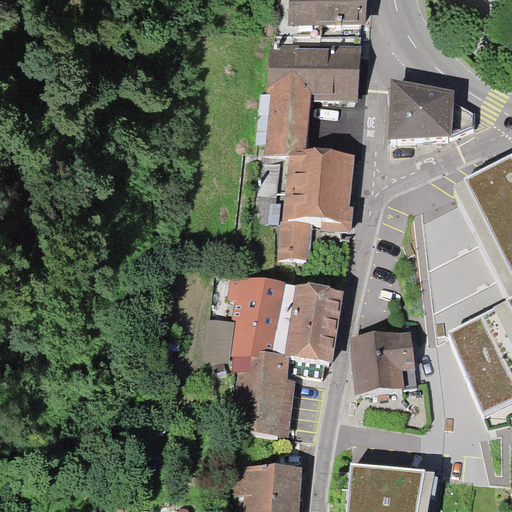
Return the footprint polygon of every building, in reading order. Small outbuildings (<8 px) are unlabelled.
[(289,0),(287,28),(289,28),(288,40),(357,43),(358,32),(359,32),(360,0),(289,0)] [(267,99),(271,99),(265,160),(293,163),(293,160),(300,160),(305,103),(353,107),(357,43),(288,40),(288,41),(271,40),(267,99)] [(450,144),(472,135),(473,119),(452,107),(448,107),(449,105),(392,95),(389,149),(446,145),(446,143),(450,144)] [(486,421),(511,408),(511,159),(468,184),(456,191),(511,302),(511,306),(451,339),(486,421)] [(300,160),(293,160),(293,163),(286,225),(279,225),(276,264),(304,266),(307,229),(343,233),(350,165),(300,160)] [(266,206),(273,206),(277,168),(256,166),(249,225),(264,227),(266,206)] [(327,371),(337,303),(229,283),(226,302),(234,303),(224,359),(233,360),(285,366),(283,379),(320,385),(323,371),(327,371)] [(204,359),(219,361),(224,329),(207,327),(204,359)] [(415,393),(414,390),(408,342),(393,344),(393,341),(351,346),(351,365),(355,402),(400,397),(400,395),(415,393)] [(283,379),(285,366),(233,360),(230,375),(238,376),(231,436),(276,443),(283,379)] [(294,511),(297,477),(233,471),(232,498),(246,499),(244,511),(294,511)] [(427,511),(433,482),(350,474),(346,511),(427,511)]
